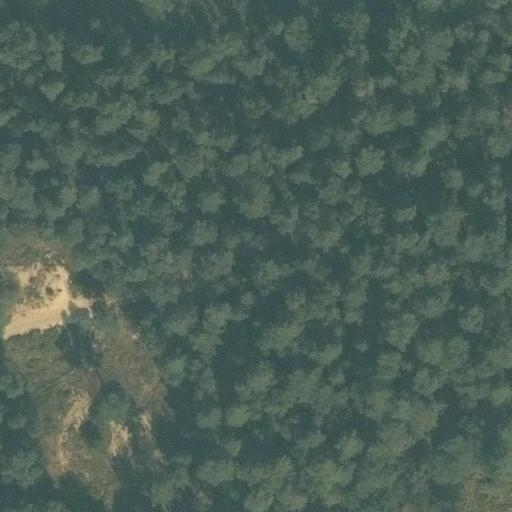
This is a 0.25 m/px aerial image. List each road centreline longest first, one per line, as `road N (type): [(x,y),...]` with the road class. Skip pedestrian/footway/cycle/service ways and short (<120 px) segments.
road 1 (track): [(0,325),(283,235),(511,138)]
road 2 (track): [(511,351),(498,371),(321,486),(301,511)]
